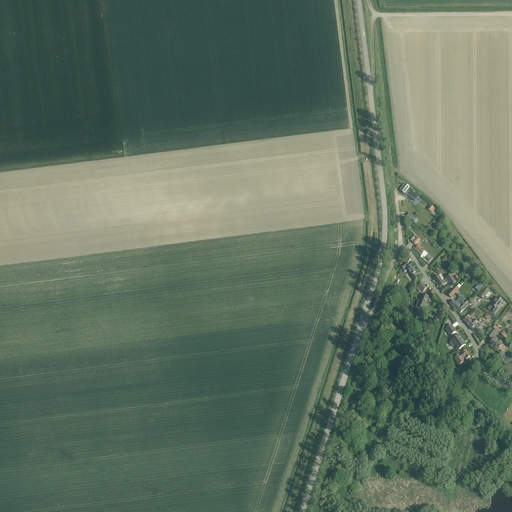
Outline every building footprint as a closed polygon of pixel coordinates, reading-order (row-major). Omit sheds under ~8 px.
[(405,184),(400,191),(406,196),(407,195),(415,202),(419,197),(413,192),(409,188),(405,184)] [(410,213),(407,216),(413,222),(416,218),(410,213)] [(417,244),(413,249),(421,255),(425,252),(421,249),(422,248),(417,244)] [(407,263),(401,267),(403,270),(406,268),(406,269),(412,276),(416,273),(411,266),(409,267),(407,263)] [(451,276),(444,280),(440,275),(434,279),(440,288),(448,282),(448,283),(450,283),(452,285),(456,283),(451,276)] [(421,283),(416,289),(419,292),(420,290),(423,292),(426,288),(421,283)] [(481,283),(475,289),(478,292),(484,285),(481,283)] [(447,295),(451,298),(459,289),(455,286),(447,295)] [(483,299),(490,290),(486,287),(479,296),(483,299)] [(416,306),(423,310),(429,297),(423,295),(420,301),(419,300),(416,306)] [(450,303),(450,304),(454,308),(459,313),(463,310),(469,303),(465,300),(461,296),(456,302),(453,300),(450,303)] [(505,303),(497,297),(491,307),(492,308),(490,312),(494,315),(502,305),(503,306),(505,303)] [(464,320),(463,321),(468,325),(471,329),(473,327),(474,328),(475,327),(478,330),(476,331),(478,333),(480,331),(482,329),(481,327),(474,320),(472,322),(467,317),(464,320)] [(456,332),(451,325),(446,330),(450,336),(456,332)] [(492,328),(487,335),(493,339),(498,332),(492,328)] [(452,341),(451,341),(452,342),(450,343),(452,347),(455,346),(458,350),(465,345),(459,336),(455,339),(454,338),(453,339),(452,341)] [(502,345),(503,345),(494,339),(489,345),(498,351),(499,350),(502,345)] [(471,357),(466,350),(455,358),(460,366),(465,362),(463,360),(466,358),(467,359),(471,357)]
